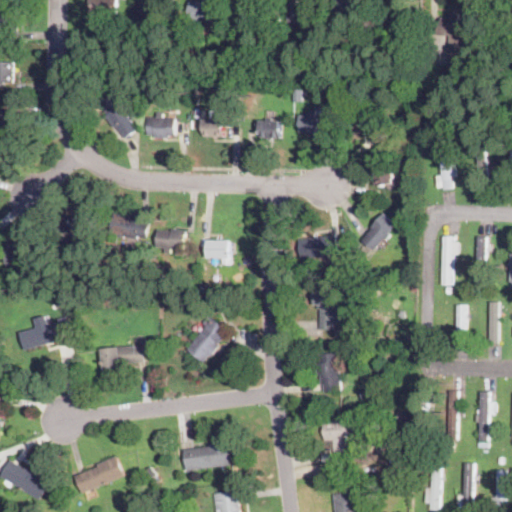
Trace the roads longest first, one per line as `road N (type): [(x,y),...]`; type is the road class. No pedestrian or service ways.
road 1 (residential): [(334,183),(132,182),(88,164),(57,102),(57,0)]
road 2 (residential): [(290,511),(271,352),(273,185)]
road 3 (residential): [(426,366),(433,212),(511,214)]
road 4 (residential): [(275,393),(54,420)]
